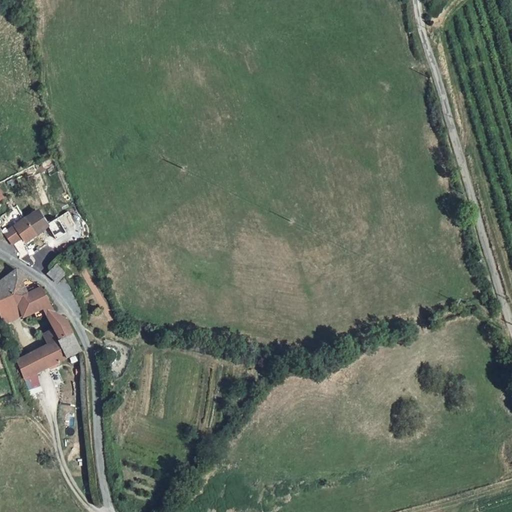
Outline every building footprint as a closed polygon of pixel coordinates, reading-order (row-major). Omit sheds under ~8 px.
[(34,237),(48,227),(36,208),(22,219),(23,220),(4,232),(12,243),(31,232),(34,237)] [(58,219),(48,227),(57,241),(67,233),(58,219)] [(2,279),(22,317),(43,309),(46,316),(51,313),(51,307),(49,300),(46,294),(41,288),(17,271),(2,279)] [(0,312),(5,324),(22,317),(2,279),(0,280),(0,312)] [(46,316),(53,329),(59,340),(49,345),(40,349),(47,368),(48,367),(54,365),(81,353),(66,320),(51,314),(51,313),(46,316)] [(49,345),(59,340),(53,329),(44,334),(49,345)] [(16,361),(23,379),(35,373),(47,368),(40,349),(16,361)] [(35,373),(23,379),(29,395),(41,391),(35,373)]
